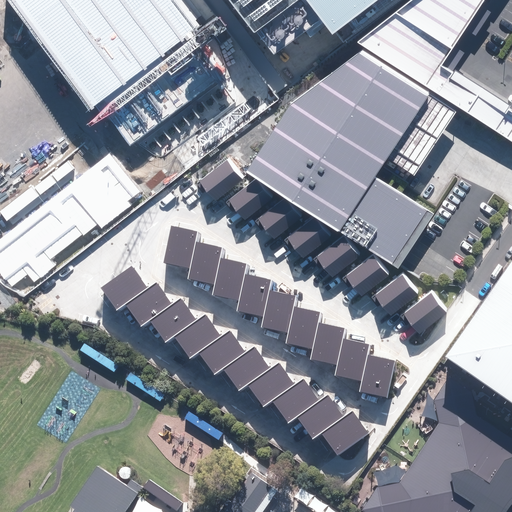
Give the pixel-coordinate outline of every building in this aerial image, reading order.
[(13,0),(129,154),(230,79),(194,32),(203,25),(183,0),(13,0)] [(245,0),(282,48),(313,26),(293,0),(245,0)] [(344,0),(312,0),(324,15),(344,0)] [(406,0),(396,8),(452,44),(473,12),(479,0),(406,0)] [(452,44),(396,8),(360,36),(466,104),(481,82),(443,58),(448,51),(452,44)] [(423,101),(432,86),(367,43),(293,95),(250,161),(402,259),(436,206),(378,169),(403,130),(423,101)] [(511,102),(481,82),(466,104),(511,133),(511,102)] [(214,187),(220,194),(246,173),(230,153),(204,174),(214,187)] [(243,207),(248,213),(274,193),(259,173),(232,193),(243,207)] [(271,226),(276,233),(303,212),(287,192),(261,213),(271,226)] [(301,244),(306,251),(333,230),(317,210),(291,231),(301,244)] [(188,227),(175,224),(166,262),(193,268),(199,240),(201,230),(188,227)] [(329,264),(334,271),(361,250),(345,230),(319,251),(329,264)] [(212,243),(199,240),(193,268),(191,279),(218,284),(224,256),(226,246),(212,243)] [(358,282),(363,289),(390,268),(374,248),(347,269),(358,282)] [(237,259),(224,256),(218,284),(216,295),(242,300),(248,272),(250,262),(237,259)] [(511,262),(446,357),(511,403),(511,262)] [(135,265),(104,288),(119,310),(128,304),(151,287),(143,276),(135,265)] [(387,302),(392,308),(419,288),(403,268),(376,288),(387,302)] [(262,275),(248,272),(242,300),(240,311),(267,316),(273,288),(275,278),(262,275)] [(151,287),(128,304),(144,326),(153,320),(176,303),(168,292),(160,281),(151,287)] [(417,321),(422,328),(449,307),(433,287),(407,308),(417,321)] [(286,291),(273,288),(267,316),(265,326),(291,332),(297,304),(299,294),(286,291)] [(176,303),(153,320),(169,342),(178,336),(201,319),(193,308),(185,297),(176,303)] [(311,307),(297,304),(291,332),(289,343),(316,348),(322,320),(324,310),(311,307)] [(201,319),(178,336),(194,358),(202,352),(226,335),(218,324),(210,313),(201,319)] [(335,323),(322,320),(316,348),(314,358),(341,364),(347,336),(349,326),(335,323)] [(226,335),(202,352),(218,374),(227,368),(250,351),(242,340),(234,329),(226,335)] [(359,339),(347,336),(341,364),(339,374),(364,379),(370,351),(372,341),(359,339)] [(250,351),(227,368),(243,390),(251,384),(275,367),(267,356),(259,345),(250,351)] [(381,354),(370,351),(364,379),(362,390),(389,395),(395,367),(397,357),(381,354)] [(275,367),(251,384),(267,406),(276,400),(299,384),(291,372),(283,361),(275,367)] [(299,384),(276,400),(291,421),(299,415),(323,398),(315,388),(308,377),(299,384)] [(395,478),(376,482),(381,511),(494,511),(511,484),(511,441),(459,406),(456,384),(429,387),(434,431),(395,478)] [(323,398),(299,415),(315,437),(324,431),(347,415),(339,404),(331,392),(323,398)] [(347,415),(324,431),(340,453),(372,430),(364,419),(356,408),(347,415)] [(123,511),(140,488),(130,481),(125,488),(96,468),(65,511),(123,511)] [(252,511),(270,487),(250,474),(223,511),(252,511)]
